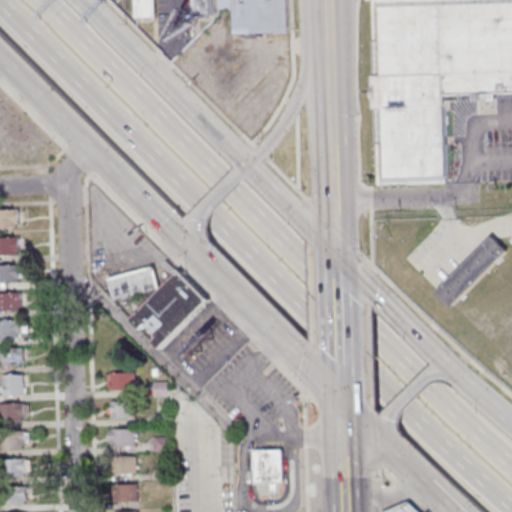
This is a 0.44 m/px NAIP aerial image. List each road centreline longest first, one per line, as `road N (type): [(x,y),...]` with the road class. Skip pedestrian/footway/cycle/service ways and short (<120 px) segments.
road 1 (motorway): [(0,8),(289,298),(511,506)]
road 2 (motorway): [(511,470),(37,0)]
road 3 (primary): [(511,419),(243,164)]
road 4 (residential): [(77,511),(67,186),(89,147)]
road 5 (primary): [(28,83),(190,250)]
road 6 (primary): [(190,250),(340,404)]
road 7 (primary): [(325,8),(291,108),(237,173)]
road 8 (secondary): [(332,174),(325,8)]
road 9 (primary): [(201,122),(89,9)]
